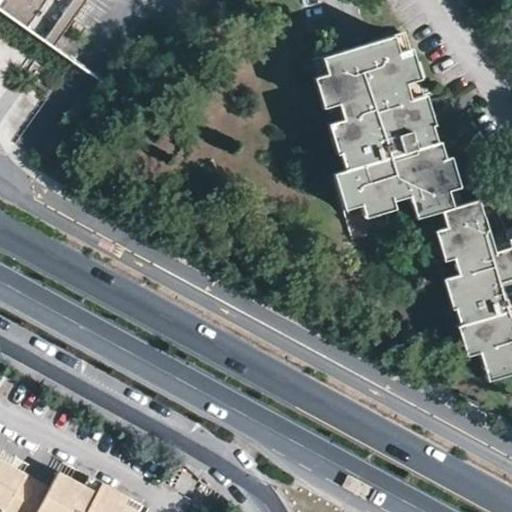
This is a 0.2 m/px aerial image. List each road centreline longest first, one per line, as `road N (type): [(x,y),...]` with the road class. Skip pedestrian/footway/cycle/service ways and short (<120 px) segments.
road 1 (primary): [(511,504),(0,224)]
road 2 (residential): [(511,465),(0,186)]
road 3 (primary): [(0,279),(427,511)]
road 4 (residential): [(0,339),(219,463),(272,511)]
